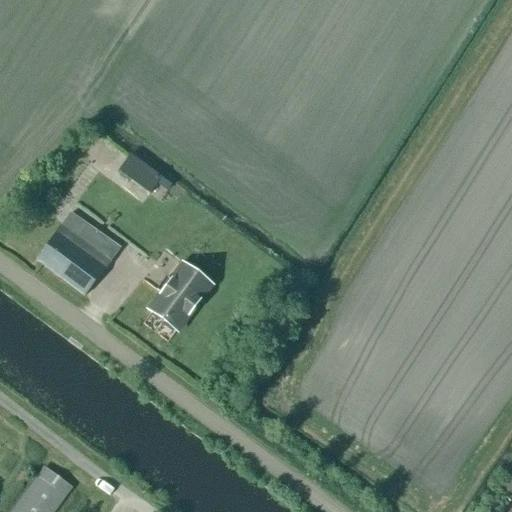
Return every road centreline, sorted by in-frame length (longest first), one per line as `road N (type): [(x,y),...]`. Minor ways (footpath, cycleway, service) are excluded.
road 1 (tertiary): [(334,511),(0,262)]
road 2 (unclassified): [(155,511),(0,395)]
